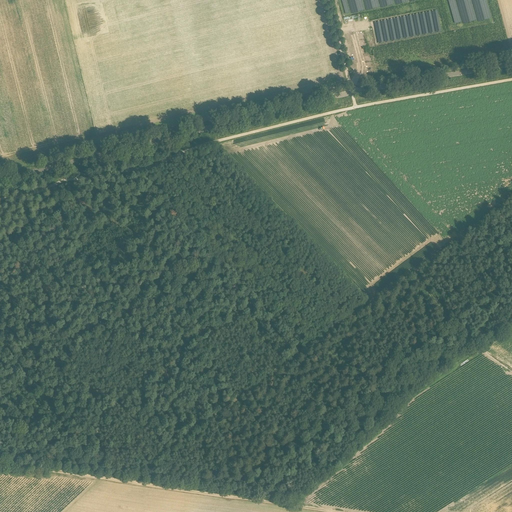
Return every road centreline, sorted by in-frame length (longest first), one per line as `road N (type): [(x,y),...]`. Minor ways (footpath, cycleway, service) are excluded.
road 1 (tertiary): [(0,179),(352,92)]
road 2 (track): [(307,347),(511,197)]
road 3 (track): [(128,481),(329,511)]
road 4 (track): [(168,450),(307,347)]
road 5 (track): [(195,345),(238,312),(250,289),(307,347)]
road 6 (tertiary): [(352,92),(511,64)]
road 7 (track): [(511,371),(408,272)]
road 8 (track): [(0,465),(128,481)]
